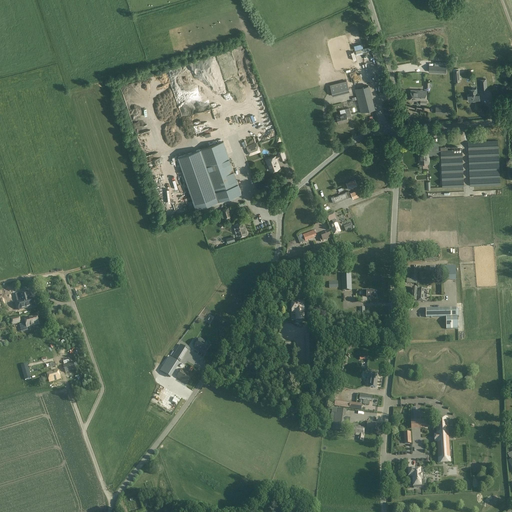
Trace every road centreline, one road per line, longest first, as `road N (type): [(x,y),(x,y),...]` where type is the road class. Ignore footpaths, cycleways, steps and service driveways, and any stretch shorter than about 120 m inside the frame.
road 1 (unclassified): [(110,511),(269,271),(287,197),(354,140),(396,131)]
road 2 (unclassified): [(384,511),(396,131)]
road 3 (unclassified): [(396,131),(393,79),(368,0)]
